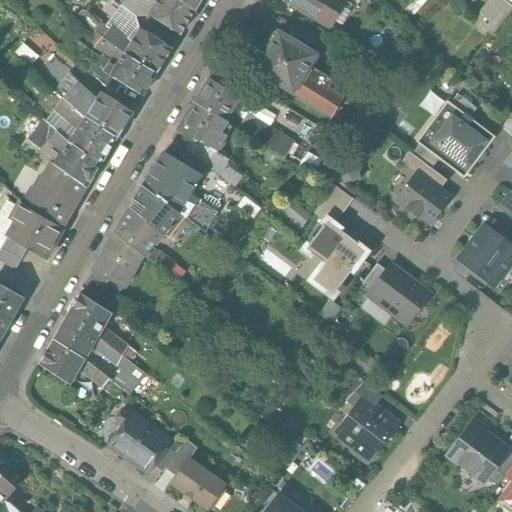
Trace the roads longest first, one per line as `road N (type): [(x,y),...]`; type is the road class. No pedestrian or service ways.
road 1 (residential): [(238,0),(0,398)]
road 2 (residential): [(0,405),(161,511)]
road 3 (residential): [(359,511),(471,373)]
road 4 (residential): [(471,373),(497,322),(433,260)]
road 5 (residential): [(433,260),(511,157)]
